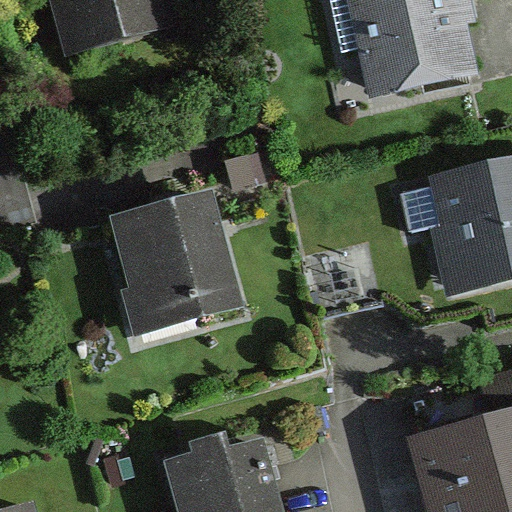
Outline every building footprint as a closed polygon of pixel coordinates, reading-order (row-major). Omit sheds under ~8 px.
[(194,0),(59,0),(74,54),(200,21),(194,0)] [(460,0),(355,0),(379,99),(478,75),(460,0)] [(511,161),(428,181),(454,295),(511,281),(511,161)] [(232,199),(109,233),(141,350),(264,317),(232,199)] [(511,511),(511,397),(422,422),(447,511),(511,511)] [(296,511),(276,439),(184,465),(197,511),(296,511)] [(58,511),(55,500),(10,511),(58,511)]
